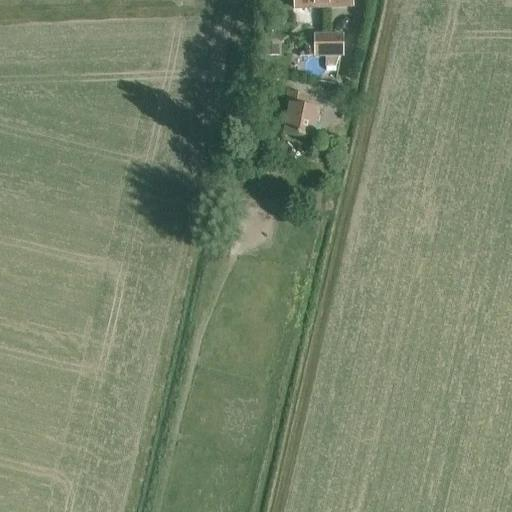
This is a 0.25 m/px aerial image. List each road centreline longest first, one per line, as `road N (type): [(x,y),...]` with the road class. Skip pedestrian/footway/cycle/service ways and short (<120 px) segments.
road 1 (track): [(274,511),(393,0)]
road 2 (track): [(244,0),(132,511)]
road 3 (track): [(0,7),(149,0)]
